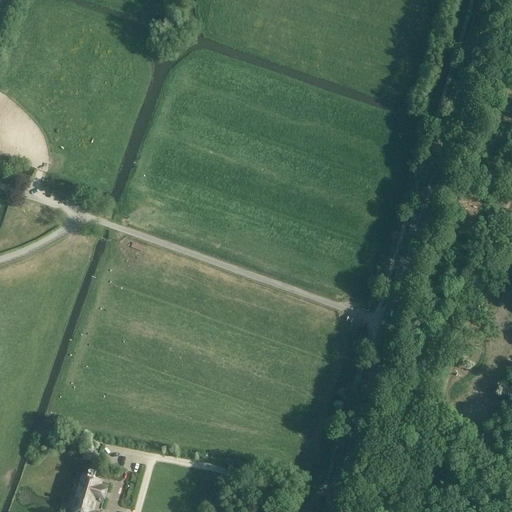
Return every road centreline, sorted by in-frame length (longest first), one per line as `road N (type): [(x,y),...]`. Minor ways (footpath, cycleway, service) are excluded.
road 1 (secondary): [(328,511),(484,0)]
road 2 (track): [(264,511),(232,473),(150,458),(137,511)]
